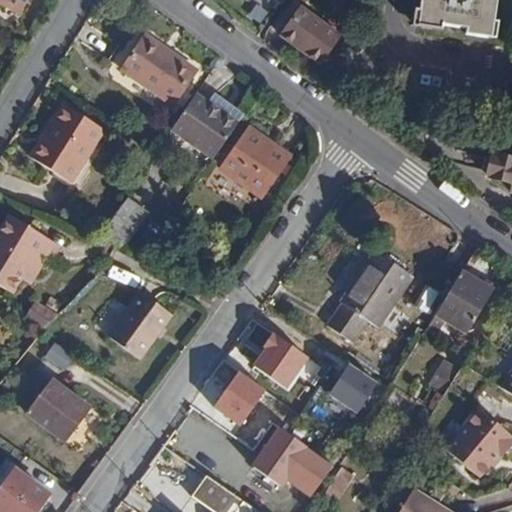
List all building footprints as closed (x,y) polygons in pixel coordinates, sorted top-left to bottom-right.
[(0,0),(21,11),(27,0),(0,0)] [(345,0),(341,20),(347,23),(352,0),(345,0)] [(416,0),(413,26),(435,30),(437,23),(463,27),(462,34),(485,38),(491,0),(416,0)] [(298,14),(279,41),(315,68),(336,40),(298,14)] [(142,35),(120,69),(173,103),(194,69),(142,35)] [(193,93),(171,125),(181,132),(203,100),(193,93)] [(181,132),(213,154),(241,114),(212,93),(203,100),(181,132)] [(51,125),(30,157),(67,180),(101,127),(61,102),(48,122),(51,125)] [(368,102),(361,111),(372,119),(379,110),(368,102)] [(255,143),(262,132),(248,123),(222,163),(263,190),(283,161),(255,143)] [(290,150),(262,132),(255,143),(283,161),(290,150)] [(101,229),(97,236),(113,243),(132,213),(118,203),(101,229)] [(0,287),(11,294),(20,279),(39,251),(53,260),(60,264),(69,250),(13,213),(0,231),(0,287)] [(39,251),(20,279),(35,289),(53,260),(39,251)] [(409,277),(372,253),(339,303),(340,305),(327,326),(351,341),(365,321),(376,328),(389,309),(399,293),(409,277)] [(435,313),(445,320),(466,333),(492,291),(461,271),(435,313)] [(135,289),(104,333),(138,357),(168,314),(135,289)] [(399,293),(389,309),(400,317),(411,301),(399,293)] [(38,301),(29,317),(44,327),(57,313),(38,301)] [(435,313),(423,331),(434,337),(445,320),(435,313)] [(257,368),(285,391),(312,358),(280,332),(268,346),(272,350),(257,368)] [(442,362),(425,388),(439,397),(455,370),(442,362)] [(382,384),(352,364),(331,396),(361,416),(382,384)] [(268,393),(240,373),(215,409),(244,428),(268,393)] [(511,375),(509,374),(499,388),(511,395),(511,375)] [(50,378),(26,412),(65,441),(90,407),(50,378)] [(477,479),(488,466),(496,455),(500,459),(511,444),(511,442),(510,441),(510,437),(478,412),(445,451),(477,479)] [(276,430),(249,468),(275,488),(281,480),(305,498),(326,468),(315,459),(307,469),(295,460),(302,449),(276,430)] [(496,455),(488,466),(492,470),(500,459),(496,455)] [(16,467),(0,489),(0,511),(31,511),(48,490),(16,467)] [(349,476),(336,469),(332,477),(345,484),(349,476)] [(332,477),(313,506),(323,511),(327,511),(345,484),(332,477)] [(448,511),(412,490),(398,511),(448,511)]
